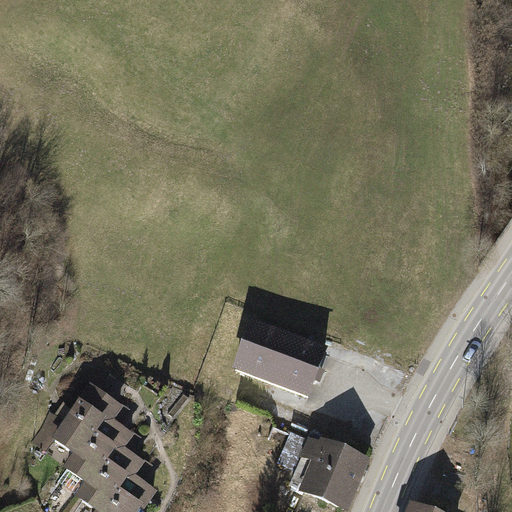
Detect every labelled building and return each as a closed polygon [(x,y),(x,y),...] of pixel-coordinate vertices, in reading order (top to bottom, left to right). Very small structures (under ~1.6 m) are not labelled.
[(250,327),(233,377),(313,405),(330,355),(250,327)] [(106,374),(97,385),(108,393),(116,382),(106,374)] [(66,453),(106,399),(92,389),(67,424),(52,414),(30,444),(46,455),(54,444),(66,453)] [(64,473),(84,488),(124,433),(122,432),(115,427),(126,413),(106,399),(66,453),(74,459),(64,473)] [(75,501),(89,511),(100,511),(137,463),(131,459),(126,455),(136,441),(124,433),(84,488),(75,501)] [(300,475),(312,445),(292,437),(280,467),(300,475)] [(330,511),(355,511),(374,466),(313,442),(312,445),(300,475),(296,486),(305,490),(301,500),(330,511)] [(100,511),(146,511),(157,498),(142,486),(137,483),(147,470),(137,463),(100,511)]
